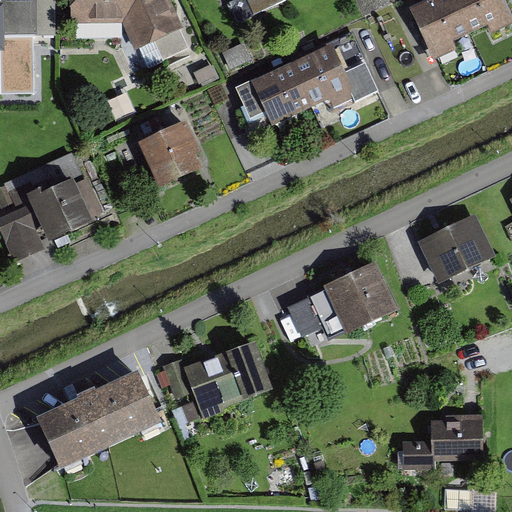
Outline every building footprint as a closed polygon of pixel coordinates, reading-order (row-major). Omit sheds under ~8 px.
[(38,34),(37,0),(0,0),(1,34),(38,34)] [(166,0),(75,0),(77,22),(124,20),(139,49),(156,42),(164,60),(189,49),(166,0)] [(238,0),(232,3),(242,25),(259,16),(251,0),(238,0)] [(251,0),(259,16),(292,1),(291,0),(251,0)] [(453,0),(441,0),(413,14),(436,61),(457,51),(454,43),(471,35),(453,0)] [(511,18),(503,0),(453,0),(471,35),(488,27),(492,36),(511,26),(511,18)] [(382,94),(368,65),(347,75),(345,70),(369,59),(356,33),(330,45),(332,49),(299,64),(318,105),(350,90),(357,106),(382,94)] [(241,92),(247,106),(241,109),(248,125),(253,122),(259,134),(318,105),(299,64),(241,92)] [(213,68),(199,75),(204,85),(218,78),(213,68)] [(40,109),(6,124),(24,164),(58,149),(40,109)] [(203,152),(191,126),(146,146),(166,190),(204,172),(196,155),(203,152)] [(74,154),(8,185),(20,212),(28,208),(23,197),(35,192),(36,196),(72,180),(74,185),(86,180),(74,154)] [(35,192),(23,197),(28,208),(20,212),(0,220),(0,229),(16,263),(47,249),(41,237),(52,231),(56,241),(92,225),(90,220),(106,214),(90,178),(86,180),(74,185),(72,180),(36,196),(35,192)] [(7,189),(0,192),(0,200),(5,211),(15,206),(7,189)] [(478,217),(422,243),(441,284),(497,257),(478,217)] [(324,293),(288,309),(301,339),(308,336),(313,349),(397,312),(376,265),(322,289),(324,293)] [(184,361),(168,367),(180,398),(189,394),(200,423),(275,395),(256,345),(188,371),(184,361)] [(164,422),(143,376),(92,399),(89,393),(70,401),(73,406),(39,422),(60,468),(164,422)] [(489,460),(487,418),(448,420),(448,424),(432,425),(433,443),(407,444),(408,473),(437,471),(437,462),(489,460)] [(473,511),(498,511),(499,493),(474,493),(473,511)]
